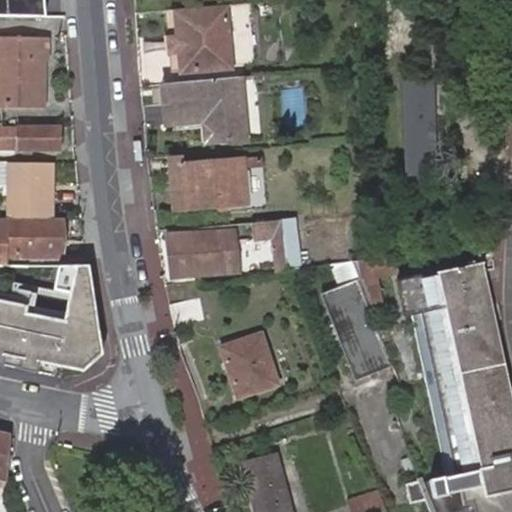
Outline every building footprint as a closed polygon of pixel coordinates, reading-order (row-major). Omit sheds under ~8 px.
[(0,0),(0,11),(46,10),(46,0),(0,0)] [(229,68),(223,5),(173,10),(178,73),(229,68)] [(173,10),(163,11),(169,74),(178,73),(173,10)] [(44,54),(44,38),(0,37),(0,107),(40,108),(40,54),(44,54)] [(239,89),(237,76),(163,83),(166,123),(199,120),(206,119),(208,142),(244,139),(242,118),(235,111),(233,98),(239,89)] [(163,83),(157,83),(161,123),(166,123),(163,83)] [(201,143),(208,142),(206,119),(199,120),(201,143)] [(0,148),(56,149),(56,124),(0,123),(0,148)] [(178,164),(178,155),(168,156),(173,206),(182,205),(178,164)] [(241,159),(178,164),(182,205),(245,200),(241,159)] [(51,216),(53,161),(10,160),(9,215),(17,215),(51,216)] [(0,262),(4,263),(5,253),(22,253),(58,253),(59,216),(51,216),(17,215),(9,215),(0,214),(0,262)] [(280,217),(271,219),(278,273),(288,272),(280,217)] [(231,227),(218,228),(222,269),(236,267),(231,227)] [(222,269),(218,228),(163,236),(167,275),(222,269)] [(254,241),(257,266),(273,264),(270,239),(254,241)] [(22,263),(22,253),(5,253),(4,263),(22,263)] [(398,268),(393,253),(354,267),(359,279),(320,294),(354,382),(393,366),(363,287),(377,282),(375,275),(398,268)] [(511,408),(482,261),(395,279),(403,313),(411,311),(445,475),(438,476),(437,474),(421,477),(419,473),(415,474),(417,478),(403,481),(408,500),(424,498),(429,511),(479,511),(476,496),(511,489),(511,408)] [(86,264),(57,264),(57,287),(68,287),(89,287),(86,264)] [(89,287),(68,287),(63,313),(21,305),(20,311),(62,320),(61,324),(85,329),(89,312),(84,310),(89,287)] [(170,307),(173,323),(204,315),(199,300),(170,307)] [(21,305),(0,301),(0,357),(79,373),(83,352),(90,353),(95,331),(85,329),(61,324),(62,320),(20,311),(21,305)] [(250,382),(253,390),(272,384),(257,336),(218,348),(225,368),(230,388),(250,382)] [(233,396),(253,390),(250,382),(230,388),(233,396)] [(295,511),(279,459),(239,471),(251,511),(295,511)] [(352,511),(372,511),(383,509),(375,488),(346,497),(352,511)]
